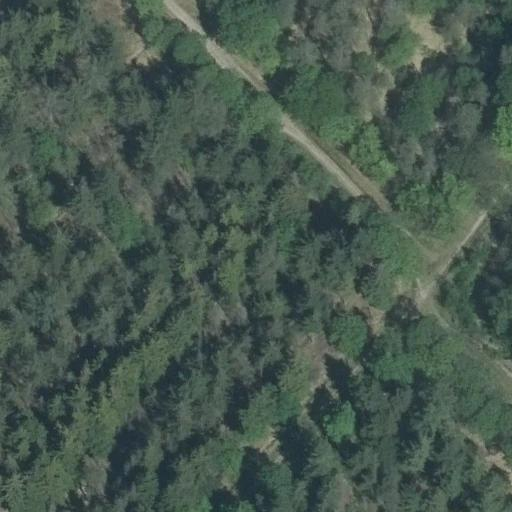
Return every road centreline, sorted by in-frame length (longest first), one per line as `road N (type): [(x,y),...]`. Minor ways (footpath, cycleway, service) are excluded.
road 1 (track): [(511,170),(247,511)]
road 2 (track): [(432,281),(158,0)]
road 3 (track): [(511,403),(417,301)]
